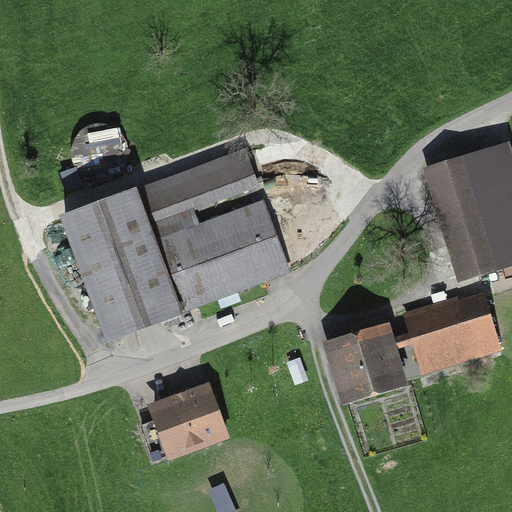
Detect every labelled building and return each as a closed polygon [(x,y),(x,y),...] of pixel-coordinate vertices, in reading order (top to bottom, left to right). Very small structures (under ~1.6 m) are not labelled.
[(244,154),(56,223),(99,340),(287,271),(260,196),(186,223),(181,209),(255,182),(244,154)] [(487,267),(454,161),(418,172),(452,278),(487,267)] [(466,296),(401,316),(420,374),(484,354),(466,296)] [(402,385),(387,328),(330,343),(346,401),(402,385)] [(211,389),(154,407),(171,457),(227,439),(211,389)] [(258,470),(242,474),(251,509),(267,505),(258,470)]
